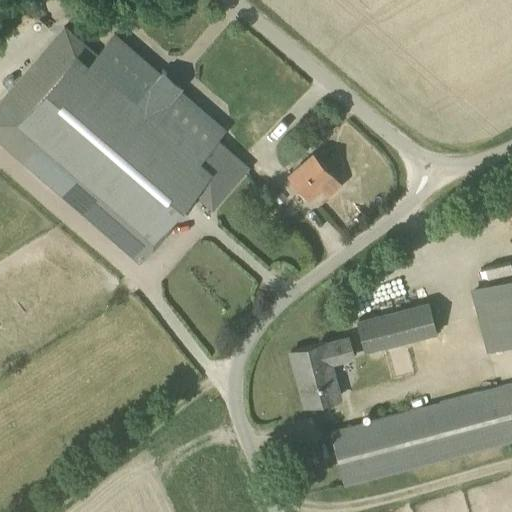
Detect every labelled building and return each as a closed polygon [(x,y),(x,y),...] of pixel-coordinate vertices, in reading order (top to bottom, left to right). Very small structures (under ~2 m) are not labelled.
[(102,194),(85,214),(139,261),(157,240),(153,236),(173,212),(178,216),(193,198),(189,194),(192,191),(212,208),(247,167),(216,139),(224,130),(178,90),(181,87),(163,71),(160,74),(114,34),(97,54),(65,26),(47,47),(67,64),(18,121),(102,194)] [(328,194),(340,183),(313,153),(289,174),(310,197),(321,187),(328,194)] [(511,277),(474,288),(490,350),(511,344),(511,277)] [(366,351),(435,333),(427,302),(357,320),(366,351)] [(353,354),(348,337),(325,343),(325,341),(290,351),(304,405),(340,396),(330,360),(353,354)] [(511,382),(329,430),(344,484),(511,439),(511,382)]
